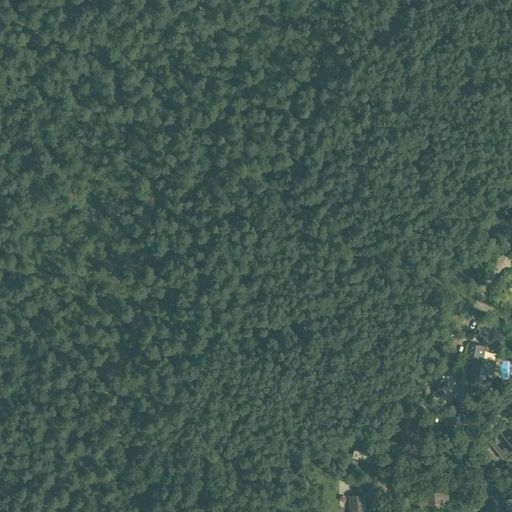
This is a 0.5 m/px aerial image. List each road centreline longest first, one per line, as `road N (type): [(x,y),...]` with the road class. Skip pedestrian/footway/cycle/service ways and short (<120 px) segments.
road 1 (track): [(0,113),(386,259),(511,321)]
road 2 (track): [(0,364),(255,511)]
